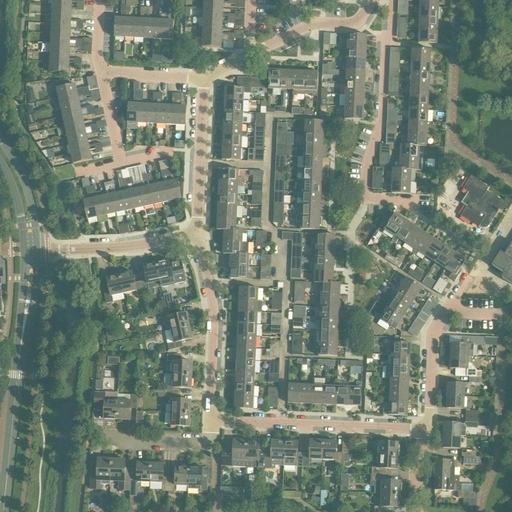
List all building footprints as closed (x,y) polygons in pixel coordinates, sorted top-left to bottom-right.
[(223,9),(223,0),(204,0),(204,8),(223,9)] [(438,0),(420,0),(420,7),(438,8),(438,0)] [(52,15),(71,15),(71,6),(52,5),(52,15)] [(145,20),(145,15),(144,15),(145,7),(140,7),(140,20),(134,19),(134,38),(143,39),(144,20),(145,20)] [(420,7),(419,19),(438,20),(438,8),(420,7)] [(203,18),(222,19),(223,9),(204,8),(203,18)] [(52,15),(52,24),(71,25),(71,15),(52,15)] [(125,38),(125,19),(115,18),(114,37),(125,38)] [(222,29),(222,19),(203,18),(203,28),(222,29)] [(134,38),(134,19),(125,19),(125,38),(134,38)] [(419,19),(419,31),(437,32),(438,20),(419,19)] [(153,20),(147,20),(145,20),(144,20),(143,39),(152,39),(153,20)] [(152,39),(163,40),(164,21),(153,20),(152,39)] [(174,21),(164,21),(163,40),(173,40),(174,21)] [(52,24),(51,34),(70,34),(71,25),(52,24)] [(221,38),(222,29),(203,28),(202,37),(221,38)] [(437,44),(437,32),(419,31),(418,43),(437,44)] [(70,44),(70,34),(51,34),(51,43),(70,44)] [(348,35),(347,47),(366,48),(366,35),(348,35)] [(202,47),(221,48),(221,38),(202,37),(202,47)] [(51,43),(50,53),(69,54),(70,44),(51,43)] [(341,55),(340,59),(347,59),(365,60),(366,48),(347,47),(347,55),(341,55)] [(411,62),(431,63),(431,50),(412,49),(411,62)] [(69,64),(69,54),(50,53),(50,63),(69,64)] [(83,68),(92,68),(92,57),(83,57),(83,68)] [(347,59),(346,71),(365,72),(365,60),(347,59)] [(411,62),(411,74),(430,75),(431,63),(411,62)] [(68,73),(69,64),(50,63),(49,73),(68,73)] [(268,89),(273,90),(281,90),(281,71),(269,70),(269,78),(268,78),(268,89)] [(281,71),(281,90),(293,91),(293,72),(281,71)] [(365,72),(346,71),(346,83),(364,84),(365,72)] [(31,82),(36,77),(31,72),(26,77),(31,82)] [(293,72),(293,91),(292,96),(296,96),(296,95),(304,95),(305,72),(293,72)] [(305,72),(304,95),(311,95),(311,97),(317,97),(318,73),(305,72)] [(410,86),(429,87),(430,75),(411,74),(410,86)] [(250,93),(251,89),(256,89),(256,78),(250,78),(249,89),(243,88),(237,88),(225,87),(225,100),(244,101),(244,93),(250,93)] [(98,80),(90,80),(90,91),(98,91),(98,80)] [(346,83),(345,95),(364,96),(364,84),(346,83)] [(69,86),(61,87),(56,88),(59,99),(77,94),(76,90),(75,84),(69,86)] [(429,99),(429,87),(410,86),(410,98),(429,99)] [(59,99),(61,108),(79,104),(77,94),(59,99)] [(345,95),(345,107),(363,108),(364,96),(345,95)] [(410,98),(409,110),(428,110),(429,99),(410,98)] [(224,112),(243,113),(244,101),(225,100),(224,112)] [(81,113),(79,104),(61,108),(63,117),(81,113)] [(127,123),(137,123),(138,104),(128,104),(127,123)] [(148,105),(138,104),(137,123),(147,124),(148,105)] [(147,124),(156,124),(157,105),(148,105),(147,124)] [(166,106),(157,105),(156,124),(165,125),(166,106)] [(165,125),(176,125),(177,106),(166,106),(165,125)] [(186,107),(177,106),(176,125),(185,126),(186,107)] [(344,120),(363,120),(363,108),(345,107),(344,120)] [(409,122),(428,123),(428,110),(409,110),(409,122)] [(223,124),(243,125),(243,113),(224,112),(223,124)] [(63,117),(65,126),(83,122),(81,113),(63,117)] [(323,134),(324,122),(305,121),(304,133),(323,134)] [(65,126),(67,136),(86,132),(83,122),(65,126)] [(255,122),(255,137),(265,138),(265,128),(260,128),(260,123),(255,122)] [(409,122),(408,134),(427,135),(428,123),(409,122)] [(223,136),(242,137),(243,125),(223,124),(223,136)] [(67,136),(69,145),(87,140),(86,132),(67,136)] [(304,133),(304,145),(323,146),(323,134),(304,133)] [(420,147),(427,147),(427,135),(408,134),(408,145),(408,146),(420,147)] [(223,136),(222,148),(241,149),(242,137),(223,136)] [(255,137),(254,146),(259,147),(259,152),(264,152),(265,138),(255,137)] [(90,151),(87,140),(69,145),(71,155),(90,151)] [(303,150),(303,157),(322,158),(323,146),(304,145),(300,145),(300,150),(303,150)] [(401,145),(400,158),(419,159),(420,147),(408,146),(408,145),(401,145)] [(241,161),(241,149),(222,148),(222,161),(241,161)] [(53,149),(42,151),(46,158),(48,158),(48,160),(55,158),(53,149)] [(92,160),(90,151),(71,155),(73,164),(92,160)] [(322,170),(322,158),(303,157),(303,169),(322,170)] [(411,170),(411,171),(419,171),(422,171),(423,159),(419,159),(400,158),(399,169),(399,170),(411,170)] [(163,161),(166,178),(171,177),(167,160),(163,161)] [(220,169),(219,182),(243,183),(243,179),(238,178),(238,170),(220,169)] [(303,169),(302,181),(321,182),(322,170),(303,169)] [(411,170),(399,170),(399,169),(392,169),(392,181),(410,182),(411,171),(411,170)] [(471,176),(471,177),(463,189),(468,193),(461,203),(467,207),(461,216),(478,228),(479,226),(481,228),(485,228),(489,226),(502,206),(508,210),(511,204),(511,202),(506,199),(504,202),(487,191),(489,188),(471,176)] [(171,201),(182,199),(178,180),(167,183),(171,201)] [(321,194),(321,182),(302,181),(302,194),(321,194)] [(391,194),(410,195),(410,182),(392,181),(391,194)] [(120,193),(116,194),(113,182),(108,183),(110,190),(111,195),(115,214),(124,212),(120,193)] [(218,194),(237,194),(244,195),(244,187),(243,187),(243,183),(219,182),(218,194)] [(163,203),(171,201),(167,183),(158,185),(163,203)] [(158,185),(149,187),(153,205),(163,203),(158,185)] [(143,207),(153,205),(149,187),(139,189),(143,207)] [(139,189),(130,191),(135,209),(143,207),(139,189)] [(124,212),(135,209),(130,191),(120,193),(124,212)] [(252,192),(252,205),(262,206),(262,198),(257,198),(257,193),(252,192)] [(237,207),(237,202),(237,194),(218,194),(218,206),(237,207)] [(302,194),(301,198),(301,205),(320,206),(321,194),(302,194)] [(106,216),(115,214),(111,195),(102,197),(106,216)] [(102,197),(92,199),(96,218),(106,216),(102,197)] [(87,220),(96,218),(92,199),(83,201),(87,220)] [(301,217),(301,218),(320,219),(320,206),(301,205),(301,217)] [(218,206),(217,218),(236,219),(237,207),(218,206)] [(391,221),(385,217),(379,227),(384,230),(395,237),(405,221),(399,216),(398,218),(394,215),(391,221)] [(300,222),(300,230),(319,231),(320,219),(301,218),(301,217),(296,217),(296,222),(300,222)] [(217,230),(224,231),(224,230),(235,231),(235,230),(236,219),(217,218),(217,230)] [(405,243),(415,228),(411,226),(412,225),(405,221),(395,237),(392,241),(396,243),(398,239),(405,243)] [(415,228),(405,243),(415,250),(425,235),(415,228)] [(224,230),(224,231),(223,242),(243,243),(243,230),(235,230),(235,231),(224,230)] [(266,232),(260,232),(256,232),(256,241),(261,241),(261,247),(266,247),(266,232)] [(292,241),(292,243),(297,243),(297,249),(302,249),(302,234),(292,233),(292,241)] [(316,234),(315,247),(334,248),(335,235),(316,234)] [(416,256),(418,252),(425,256),(435,241),(425,235),(415,250),(412,254),(416,256)] [(435,241),(425,256),(435,263),(445,247),(435,241)] [(242,255),(242,254),(249,255),(250,243),(243,243),(223,242),(223,255),(230,255),(230,254),(242,255)] [(511,242),(504,255),(500,252),(491,266),(504,274),(501,278),(511,284),(511,242)] [(315,247),(315,255),(310,254),(310,259),(334,260),(334,248),(315,247)] [(445,247),(435,263),(445,269),(455,254),(445,247)] [(230,255),(229,266),(249,267),(249,255),(242,254),(242,255),(230,254),(230,255)] [(384,259),(392,264),(395,259),(387,254),(384,259)] [(458,256),(455,254),(445,269),(451,273),(449,278),(455,281),(460,273),(458,271),(465,261),(465,260),(466,258),(459,254),(458,256)] [(261,256),(261,265),(266,265),(266,271),(271,271),(271,256),(261,256)] [(315,263),(314,271),(333,272),(334,260),(310,259),(309,263),(315,263)] [(395,259),(392,264),(399,268),(402,264),(395,259)] [(169,260),(156,263),(161,287),(161,288),(186,282),(183,268),(171,271),(169,260)] [(149,290),(161,287),(156,263),(143,266),(146,281),(140,282),(143,296),(150,294),(149,290)] [(266,271),(266,265),(261,265),(260,280),(270,281),(271,271),(266,271)] [(248,275),(249,267),(229,266),(229,279),(253,280),(253,275),(248,275)] [(321,283),(333,284),(333,283),(333,272),(314,271),(314,284),(321,284),(321,283)] [(119,275),(123,294),(136,292),(137,297),(143,296),(140,282),(134,283),(132,272),(119,275)] [(412,277),(419,281),(422,277),(415,272),(412,277)] [(112,303),(111,297),(123,294),(119,275),(106,278),(109,289),(103,290),(106,304),(112,303)] [(422,288),(406,278),(399,288),(415,298),(422,288)] [(440,278),(432,290),(441,295),(448,283),(440,278)] [(426,285),(432,289),(435,285),(436,282),(430,279),(426,285)] [(321,283),(321,284),(320,296),(340,296),(340,284),(333,283),(333,284),(321,283)] [(258,301),(258,289),(239,288),(239,300),(258,301)] [(409,309),(415,298),(399,288),(393,298),(409,309)] [(339,308),(340,296),(320,296),(320,303),(316,303),(316,307),(320,308),(339,308)] [(393,298),(387,309),(402,319),(409,309),(393,298)] [(272,299),(271,310),(281,311),(282,305),(277,304),(277,299),(272,299)] [(239,300),(238,312),(257,313),(258,301),(239,300)] [(320,308),(319,320),(338,320),(339,308),(320,308)] [(387,309),(380,319),(380,320),(377,325),(385,330),(389,325),(396,329),(402,319),(387,309)] [(174,310),(160,313),(162,319),(165,332),(170,331),(177,329),(189,326),(187,313),(176,316),(174,310)] [(238,324),(257,325),(257,313),(238,312),(238,324)] [(338,320),(319,320),(319,332),(338,332),(338,320)] [(271,323),(270,334),(280,335),(281,328),(276,328),(276,323),(271,323)] [(238,324),(237,336),(256,337),(257,325),(238,324)] [(170,331),(165,332),(167,344),(169,350),(182,347),(181,342),(192,339),(189,326),(177,329),(170,331)] [(122,327),(105,330),(107,342),(125,339),(122,327)] [(319,332),(318,344),(337,344),(338,332),(319,332)] [(237,348),(256,349),(256,337),(237,336),(237,348)] [(450,356),(469,357),(473,358),(474,344),(485,344),(485,343),(485,338),(461,337),(461,344),(451,344),(450,356)] [(292,340),(292,355),(302,356),(302,346),(297,346),(297,340),(292,340)] [(270,341),(270,347),(275,347),(275,353),(280,353),(280,342),(270,341)] [(392,343),(391,355),(410,356),(410,344),(392,343)] [(337,344),(318,344),(318,356),(337,357),(337,344)] [(237,348),(236,361),(255,361),(256,349),(237,348)] [(173,375),(192,376),(192,363),(181,362),(181,356),(167,355),(166,374),(173,375)] [(410,356),(391,355),(391,367),(409,368),(410,356)] [(455,377),(469,377),(481,378),(481,371),(476,371),(476,370),(471,364),(468,364),(469,357),(450,356),(449,369),(455,369),(455,377)] [(236,361),(236,373),(254,373),(255,361),(236,361)] [(269,363),(269,371),(274,371),(274,377),(279,377),(279,364),(269,363)] [(385,379),(390,379),(409,380),(409,368),(391,367),(386,367),(385,379)] [(235,384),(254,385),(254,373),(236,373),(235,384)] [(173,375),(172,387),(166,387),(166,389),(164,389),(164,394),(180,394),(180,388),(191,389),(192,376),(173,375)] [(313,385),(312,405),(324,405),(325,386),(325,379),(313,378),(313,385)] [(409,380),(390,379),(390,391),(408,392),(409,380)] [(337,381),(337,386),(336,406),(348,406),(349,387),(349,383),(342,383),(342,381),(337,381)] [(348,406),(361,407),(362,382),(356,382),(356,387),(349,387),(348,406)] [(235,384),(235,396),(253,397),(254,385),(235,384)] [(300,404),(301,385),(288,384),(288,403),(300,404)] [(446,396),(465,397),(465,384),(447,384),(446,396)] [(312,405),(313,385),(301,385),(300,404),(312,405)] [(324,405),(336,406),(337,386),(325,386),(324,405)] [(273,395),(273,401),(278,401),(278,388),(268,388),(268,395),(273,395)] [(390,391),(389,403),(408,404),(408,392),(390,391)] [(165,405),(171,405),(170,413),(190,414),(191,401),(179,400),(180,394),(164,394),(158,393),(157,397),(165,397),(165,400),(165,405)] [(116,394),(105,394),(95,394),(94,407),(104,408),(104,419),(117,420),(117,400),(117,396),(116,394)] [(137,395),(130,395),(130,401),(117,400),(117,420),(130,420),(130,409),(136,409),(137,395)] [(273,395),(268,395),(267,407),(277,407),(278,401),(273,401),(273,395)] [(235,396),(234,409),(253,410),(253,397),(235,396)] [(466,409),(466,411),(470,411),(470,397),(465,397),(446,396),(446,409),(466,409)] [(407,417),(408,404),(389,403),(384,403),(383,416),(407,417)] [(190,414),(170,413),(170,426),(189,427),(190,414)] [(464,424),(466,427),(466,428),(478,429),(478,427),(488,427),(489,418),(480,418),(465,417),(465,423),(464,424)] [(443,436),(461,437),(465,437),(466,428),(466,427),(464,424),(443,423),(443,436)] [(442,448),(461,449),(461,437),(443,436),(442,448)] [(310,440),(309,454),(304,453),(303,467),(309,468),(310,460),(322,461),(323,441),(310,440)] [(233,466),(232,467),(245,468),(246,442),(233,441),(233,452),(222,452),(221,466),(233,466)] [(271,468),(271,466),(284,466),(285,441),(271,441),(271,454),(265,454),(264,468),(271,468)] [(296,467),(303,467),(304,453),(297,453),(298,442),(285,441),(284,466),(296,467)] [(336,442),(323,441),(322,461),(335,461),(335,467),(341,467),(342,454),(342,453),(336,453),(336,442)] [(264,468),(265,454),(259,453),(259,442),(246,442),(245,468),(258,468),(258,474),(264,475),(264,468)] [(378,442),(378,456),(398,456),(398,443),(378,442)] [(378,456),(377,464),(372,464),(371,474),(385,475),(386,469),(397,470),(398,456),(378,456)] [(479,458),(476,457),(463,457),(463,465),(479,466),(479,458)] [(90,489),(102,490),(102,482),(110,482),(111,460),(98,459),(97,471),(91,470),(90,489)] [(125,460),(111,460),(110,482),(118,483),(118,491),(130,492),(130,478),(124,477),(125,460)] [(137,463),(137,474),(131,474),(130,478),(130,492),(130,497),(137,497),(141,483),(149,483),(150,464),(147,463),(147,462),(143,461),(139,461),(139,463),(137,463)] [(435,461),(435,475),(455,476),(455,468),(458,469),(458,462),(435,461)] [(168,492),(169,478),(163,477),(163,464),(162,464),(162,462),(158,462),(154,462),(154,464),(150,464),(149,483),(162,484),(162,491),(168,492)] [(177,467),(175,467),(175,478),(169,478),(168,492),(175,492),(175,486),(188,487),(189,467),(185,467),(185,465),(183,465),(181,465),(179,465),(177,465),(177,467)] [(189,467),(188,487),(187,492),(188,493),(188,489),(198,490),(198,493),(207,493),(207,479),(201,479),(202,468),(200,468),(200,466),(198,465),(196,465),(194,465),(192,466),(192,467),(189,467)] [(371,481),(370,481),(370,486),(374,487),(374,494),(379,494),(380,494),(400,495),(400,482),(385,481),(385,475),(371,474),(371,481)] [(434,491),(458,492),(458,498),(474,499),(474,492),(461,492),(462,485),(459,485),(459,476),(455,476),(435,475),(434,491)] [(477,492),(477,479),(463,478),(463,491),(477,492)] [(400,495),(380,494),(379,494),(379,507),(374,507),(373,511),(387,511),(388,508),(399,508),(400,496),(400,495)]
